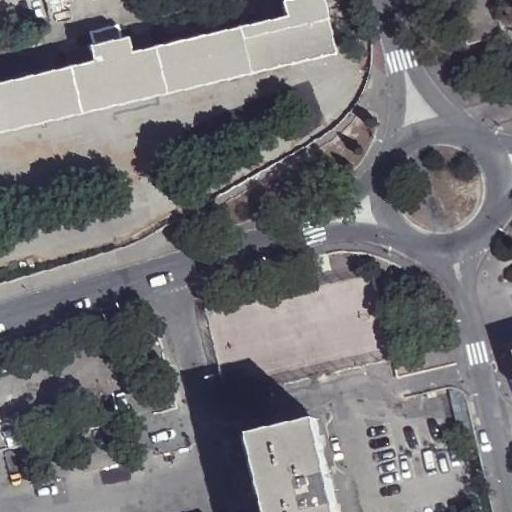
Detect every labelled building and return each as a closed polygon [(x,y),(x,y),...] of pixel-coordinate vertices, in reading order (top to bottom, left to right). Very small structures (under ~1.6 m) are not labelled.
[(284,17),(238,28),(249,75),(334,55),(321,0),(288,0),(280,2),(284,17)] [(456,0),(470,44),(506,34),(495,0),(456,0)] [(90,32),(93,46),(122,38),(118,26),(90,32)] [(0,133),(249,75),(238,28),(152,48),(131,53),(127,38),(122,38),(93,46),(88,47),(91,62),(69,68),(0,83),(0,133)] [(131,53),(152,48),(148,33),(127,38),(131,53)] [(66,52),(69,68),(91,62),(88,47),(66,52)] [(336,511),(327,472),(314,417),(254,431),(272,511),(336,511)]
